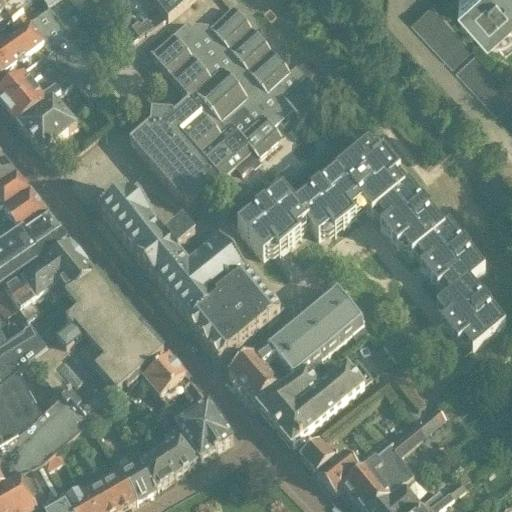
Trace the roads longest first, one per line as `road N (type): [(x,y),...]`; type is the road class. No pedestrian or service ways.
road 1 (residential): [(263,448),(0,131)]
road 2 (residential): [(403,0),(404,28),(511,148)]
road 3 (residential): [(154,511),(263,448)]
